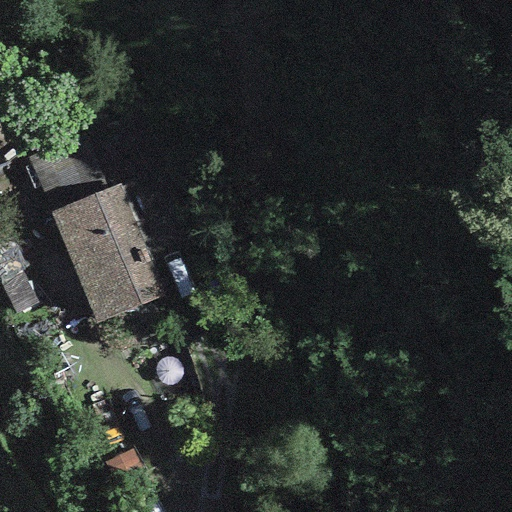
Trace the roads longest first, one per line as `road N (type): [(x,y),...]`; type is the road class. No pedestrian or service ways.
road 1 (track): [(233,0),(253,96),(256,208),(240,322)]
road 2 (track): [(226,402),(311,511)]
